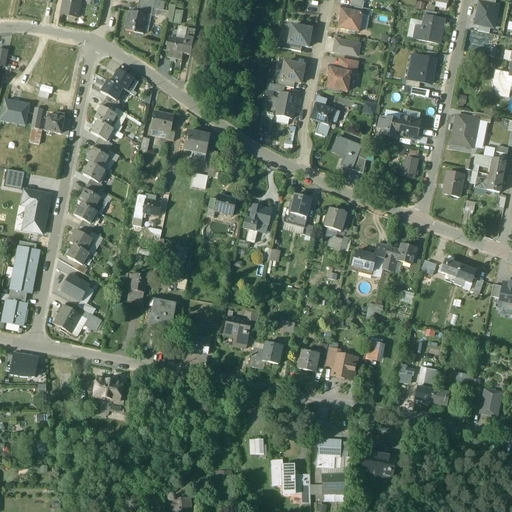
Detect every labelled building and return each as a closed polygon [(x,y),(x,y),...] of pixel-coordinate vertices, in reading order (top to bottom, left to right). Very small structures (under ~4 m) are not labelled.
[(80,0),(62,0),(60,15),(77,18),(80,0)] [(164,3),(151,0),(149,0),(150,0),(147,0),(139,0),(138,6),(141,7),(153,9),(163,11),(164,3)] [(364,4),(351,1),(350,7),(362,9),(364,4)] [(497,7),(495,6),(482,4),(479,3),(474,25),(478,26),(490,28),(493,29),(497,7)] [(175,9),(176,6),(170,5),(167,22),(181,24),(184,11),(175,9)] [(153,9),(141,7),(140,13),(148,14),(147,15),(152,16),(153,9)] [(362,9),(350,7),(349,13),(361,15),(361,16),(366,17),(367,10),(362,9)] [(349,13),(342,12),(338,29),(358,33),(361,16),(361,15),(349,13)] [(139,15),(129,13),(125,31),(134,33),(135,31),(144,33),(147,15),(148,14),(140,13),(139,15)] [(435,20),(424,18),(422,30),(416,28),(414,40),(439,45),(444,23),(435,21),(435,20)] [(490,28),(478,26),(477,32),(489,35),(490,28)] [(292,27),(288,45),(302,47),(308,49),(311,31),(292,27)] [(184,42),(169,39),(166,51),(169,52),(167,59),(170,59),(170,62),(173,63),(174,60),(181,61),(183,55),(190,56),(195,31),(186,29),(184,42)] [(357,57),(359,46),(336,41),(333,53),(357,57)] [(497,43),(489,41),(487,49),(489,50),(489,49),(496,51),(497,43)] [(284,44),(283,49),(301,53),(302,47),(288,45),(284,44)] [(496,51),(489,49),(489,50),(487,57),(494,59),(496,51)] [(436,61),(415,56),(410,81),(410,82),(419,84),(430,86),(433,73),(434,74),(436,61)] [(355,63),(342,61),(341,66),(354,69),(355,63)] [(281,81),(295,84),(300,85),(304,67),(284,63),(281,81)] [(354,69),(341,66),(340,72),(350,74),(352,75),(354,69)] [(340,72),(330,70),(327,89),(346,93),(350,74),(340,72)] [(133,80),(117,71),(110,83),(123,90),(126,92),(133,80)] [(509,75),(497,72),(495,82),(498,83),(499,84),(499,86),(500,88),(501,90),(500,96),(509,97),(510,91),(511,91),(511,79),(508,78),(509,75)] [(277,80),(276,86),(284,88),(293,89),(295,84),(281,81),(277,80)] [(110,83),(107,81),(100,93),(107,97),(116,102),(123,90),(110,83)] [(419,84),(410,82),(410,81),(407,81),(405,87),(412,88),(418,90),(419,84)] [(276,86),(267,84),(265,91),(281,94),(283,95),(284,88),(276,86)] [(418,90),(412,88),(410,95),(428,99),(429,92),(418,90)] [(145,91),(144,93),(142,92),(139,100),(149,105),(152,92),(145,91)] [(283,95),(281,94),(276,118),(291,121),(296,97),(283,95)] [(116,102),(107,97),(104,102),(116,109),(120,103),(116,102)] [(324,101),(318,99),(310,121),(318,124),(328,127),(332,116),(337,118),(338,113),(321,108),(324,101)] [(29,106),(5,101),(0,121),(10,123),(11,119),(25,122),(29,106)] [(116,109),(104,102),(101,107),(113,114),(116,109)] [(376,104),(366,102),(366,104),(365,104),(363,114),(373,116),(376,104)] [(113,114),(101,107),(94,120),(98,122),(110,129),(117,116),(113,114)] [(42,111),(35,109),(30,135),(37,137),(41,118),(40,117),(42,111)] [(167,116),(154,113),(150,131),(159,132),(159,131),(167,133),(170,134),(170,133),(173,118),(167,117),(167,116)] [(491,117),(473,113),(472,120),(478,121),(490,124),(491,117)] [(64,119),(48,116),(45,131),(61,135),(64,119)] [(472,120),(456,117),(451,145),(472,149),(478,121),(472,120)] [(401,122),(384,118),(383,121),(379,120),(377,130),(381,130),(380,137),(397,140),(397,137),(401,122)] [(71,120),(64,119),(61,135),(67,136),(71,120)] [(421,123),(401,119),(401,122),(397,137),(415,141),(418,129),(420,130),(422,129),(423,125),(421,123)] [(110,129),(98,122),(91,134),(99,139),(106,143),(107,142),(113,131),(110,129)] [(328,127),(318,124),(318,125),(314,135),(322,137),(324,138),(328,127)] [(170,134),(167,133),(165,141),(173,143),(175,134),(170,133),(170,134)] [(209,138),(188,133),(184,152),(192,153),(193,152),(206,155),(209,138)] [(37,137),(30,135),(28,143),(38,145),(40,138),(37,137)] [(147,152),(150,139),(143,138),(140,150),(147,152)] [(360,147),(337,138),(331,153),(344,158),(340,167),(351,171),(356,158),(360,147)] [(106,143),(99,139),(96,144),(109,151),(112,145),(107,142),(106,143)] [(109,151),(96,144),(93,149),(106,156),(109,151)] [(167,147),(161,146),(159,157),(165,159),(167,147)] [(106,156),(93,149),(86,161),(89,163),(102,170),(109,158),(106,156)] [(110,158),(116,162),(119,156),(112,153),(110,158)] [(492,159),(475,156),(474,162),(473,166),(490,170),(492,159)] [(365,161),(356,158),(351,171),(362,175),(365,161)] [(417,161),(405,158),(401,177),(414,180),(417,161)] [(505,162),(492,159),(490,170),(489,175),(502,178),(505,162)] [(467,161),(465,171),(472,172),(473,166),(474,162),(467,161)] [(102,170),(89,163),(83,175),(90,180),(98,184),(99,183),(105,172),(102,170)] [(221,167),(210,165),(207,178),(218,180),(221,167)] [(3,188),(21,191),(24,175),(7,171),(3,188)] [(464,177),(447,173),(442,195),(459,199),(464,177)] [(207,178),(194,175),(192,188),(205,191),(207,178)] [(502,178),(489,175),(488,181),(486,192),(499,194),(502,178)] [(488,181),(476,179),(475,186),(474,189),(486,192),(488,181)] [(98,184),(90,180),(87,185),(99,191),(102,186),(99,183),(98,184)] [(99,191),(87,185),(85,190),(96,197),(99,191)] [(96,197),(85,190),(78,202),(81,204),(94,211),(101,199),(96,197)] [(22,231),(42,235),(50,196),(24,191),(21,206),(27,208),(22,231)] [(146,198),(138,196),(133,220),(142,221),(143,214),(142,214),(145,202),(146,198)] [(236,201),(218,196),(216,201),(214,211),(213,212),(232,217),(236,201)] [(310,201),(295,197),(290,215),(305,219),(306,219),(310,201)] [(101,199),(94,211),(97,213),(100,215),(107,204),(108,203),(101,199)] [(211,200),(208,210),(214,211),(216,201),(211,200)] [(145,202),(142,214),(143,214),(159,217),(161,204),(153,203),(145,202)] [(94,211),(81,204),(74,216),(83,221),(90,225),(91,225),(97,213),(94,211)] [(262,209),(253,206),(249,221),(245,220),(242,230),(249,231),(255,233),(255,232),(257,224),(268,226),(271,212),(262,209)] [(345,215),(330,211),(324,229),(340,233),(345,215)] [(305,219),(290,215),(286,214),(283,224),(304,229),(306,219),(305,219)] [(90,225),(83,221),(80,226),(91,233),(95,227),(91,225),(90,225)] [(91,233),(80,226),(77,232),(88,238),(91,233)] [(155,233),(147,231),(145,243),(153,244),(155,233)] [(255,233),(249,231),(246,243),(254,245),(257,233),(255,232),(255,233)] [(88,238),(77,232),(70,244),(73,246),(86,253),(93,241),(88,238)] [(161,234),(155,233),(153,244),(159,245),(161,234)] [(342,241),(330,238),(327,247),(339,251),(342,241)] [(342,241),(339,251),(345,252),(349,240),(343,239),(342,241)] [(20,242),(18,248),(36,252),(37,245),(20,242)] [(387,248),(376,245),(373,258),(376,259),(384,262),(385,259),(387,248)] [(86,253),(73,246),(66,258),(76,263),(82,267),(82,266),(89,255),(86,253)] [(416,250),(401,246),(399,251),(396,262),(403,264),(410,266),(411,266),(412,266),(414,260),(416,250)] [(35,274),(39,252),(36,252),(18,248),(14,270),(35,274)] [(399,251),(387,248),(385,259),(396,262),(399,251)] [(272,251),(263,250),(261,261),(269,262),(272,251)] [(278,253),(272,251),(269,262),(276,263),(278,253)] [(373,258),(355,253),(350,272),(358,274),(359,270),(371,274),(376,259),(373,258)] [(384,262),(376,259),(371,274),(381,276),(381,277),(383,271),(384,262)] [(396,262),(385,259),(384,262),(383,271),(388,272),(393,274),(396,262)] [(411,266),(409,273),(418,276),(421,262),(414,260),(412,266),(411,266)] [(432,275),(435,264),(423,261),(420,272),(432,275)] [(460,267),(445,261),(440,274),(455,279),(460,267)] [(82,267),(76,263),(73,268),(84,275),(88,269),(82,266),(82,267)] [(475,273),(460,267),(455,279),(464,283),(471,285),(475,273)] [(27,293),(31,294),(35,274),(14,270),(10,290),(27,293)] [(381,276),(376,296),(375,306),(380,307),(388,272),(383,271),(381,277),(381,276)] [(62,292),(80,302),(89,287),(71,276),(62,292)] [(146,278),(133,276),(131,288),(131,292),(129,291),(127,302),(142,304),(145,286),(144,286),(146,278)] [(464,283),(455,279),(453,285),(462,288),(464,283)] [(483,283),(477,280),(472,294),(478,296),(483,283)] [(500,300),(498,309),(511,311),(511,284),(509,284),(509,285),(503,284),(502,288),(500,300)] [(500,300),(502,288),(493,286),(491,298),(500,300)] [(9,296),(26,299),(27,293),(10,290),(9,296)] [(26,299),(9,296),(8,302),(25,305),(26,299)] [(8,302),(6,301),(2,323),(23,327),(27,305),(25,305),(8,302)] [(95,311),(80,302),(77,307),(86,313),(92,316),(95,311)] [(176,306),(154,302),(149,329),(170,334),(176,306)] [(74,312),(63,306),(53,324),(76,338),(77,335),(78,335),(86,320),(83,318),(81,317),(81,316),(74,312)] [(77,307),(76,307),(74,312),(81,316),(81,317),(83,318),(86,313),(77,307)] [(92,316),(86,313),(83,318),(86,320),(87,320),(84,326),(96,332),(101,322),(92,316)] [(259,315),(252,314),(250,323),(250,324),(250,326),(256,328),(259,315)] [(250,323),(227,319),(223,337),(236,340),(234,348),(245,351),(250,326),(250,324),(250,323)] [(288,325),(281,323),(278,334),(286,336),(288,325)] [(294,326),(288,325),(286,336),(285,341),(290,342),(294,326)] [(190,357),(190,353),(193,340),(193,337),(183,335),(179,355),(190,357)] [(209,343),(193,340),(190,353),(207,356),(209,343)] [(380,346),(369,343),(366,360),(376,362),(380,346)] [(281,348),(266,345),(264,352),(262,363),(264,364),(277,367),(281,348)] [(338,351),(328,349),(325,367),(333,369),(336,356),(337,356),(338,351)] [(255,357),(252,356),(249,369),(262,371),(264,364),(262,363),(264,352),(257,351),(255,357)] [(318,356),(302,352),(298,371),(314,374),(318,356)] [(14,356),(8,355),(5,372),(11,373),(14,356)] [(34,380),(37,359),(14,355),(11,373),(10,376),(34,380)] [(337,356),(336,356),(333,369),(332,378),(338,379),(338,377),(341,377),(340,381),(344,382),(344,380),(349,381),(350,375),(353,375),(356,359),(337,356)] [(416,361),(408,359),(406,369),(414,370),(416,361)] [(437,372),(423,369),(422,374),(426,374),(423,390),(433,392),(437,372)] [(123,384),(96,379),(93,397),(120,402),(123,384)] [(467,381),(456,379),(453,391),(465,393),(467,381)] [(423,390),(417,388),(414,402),(430,405),(433,392),(423,390)] [(501,393),(484,390),(480,415),(497,419),(501,393)] [(449,395),(433,392),(430,405),(446,408),(449,395)] [(255,442),(256,456),(263,456),(263,441),(255,442)] [(341,442),(319,441),(317,468),(334,470),(335,458),(340,458),(341,442)] [(374,456),(366,454),(363,469),(377,472),(376,477),(394,480),(396,468),(392,468),(394,458),(387,457),(386,460),(374,457),(374,456)] [(282,467),(270,468),(271,487),(279,487),(279,485),(278,478),(282,478),(282,467)] [(283,467),(282,467),(282,478),(298,477),(298,475),(296,473),(294,473),(294,467),(283,467)] [(230,473),(216,474),(218,501),(225,500),(225,497),(232,496),(230,473)] [(298,477),(282,478),(278,478),(279,485),(282,485),(283,497),(290,496),(290,495),(301,495),(301,505),(310,505),(309,477),(298,477)] [(344,477),(322,478),(323,495),(344,494),(344,477)] [(191,511),(190,500),(171,502),(163,503),(163,500),(151,501),(152,511),(163,511),(164,511),(163,511),(169,511),(172,511),(191,511)]
